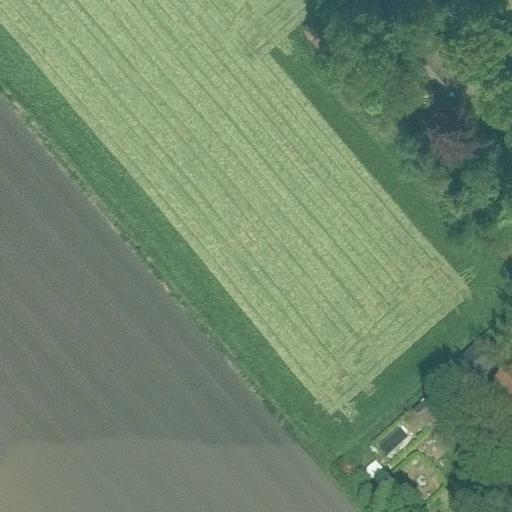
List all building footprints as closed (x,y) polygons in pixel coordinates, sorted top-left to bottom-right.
[(380,0),(413,0),(414,0),(419,6),(426,0),(348,0),(341,7),(355,22),(380,0)] [(446,0),(437,8),(455,30),(477,12),(466,0),(446,0)] [(453,105),(479,82),(434,30),(406,54),(415,66),(409,72),(417,81),(426,75),(453,105)] [(425,432),(476,386),(463,372),(413,418),(425,432)] [(511,427),(511,375),(489,396),(507,417),(504,419),(511,427)]
